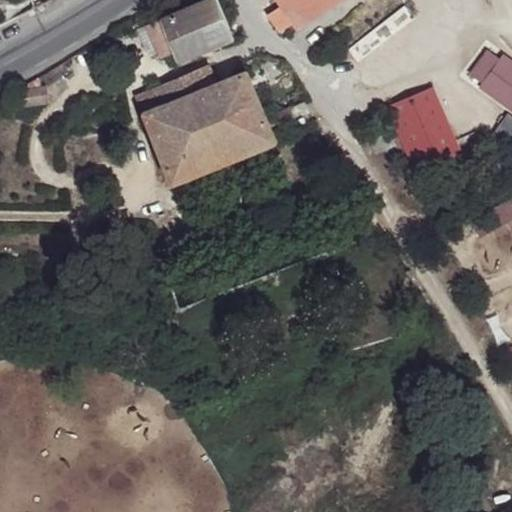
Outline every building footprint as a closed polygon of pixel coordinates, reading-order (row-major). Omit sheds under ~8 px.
[(232,40),(215,0),(208,0),(149,25),(163,57),(175,51),(179,62),(232,40)] [(276,0),(287,16),(287,15),(296,28),(338,0),(276,0)] [(465,79),(511,112),(511,62),(489,46),(465,79)] [(144,115),(216,85),(208,65),(136,95),(144,115)] [(263,120),(251,90),(244,74),(216,85),(144,115),(173,184),(273,143),(270,135),(263,120)] [(49,103),(46,87),(17,91),(19,107),(49,103)] [(463,157),(433,87),(387,106),(417,177),(463,157)] [(270,135),(296,123),(290,108),(263,120),(270,135)] [(511,117),(508,115),(494,135),(511,147),(511,117)] [(374,152),(395,143),(386,122),(365,131),(374,152)] [(511,198),(471,221),(480,236),(511,218),(511,198)]
